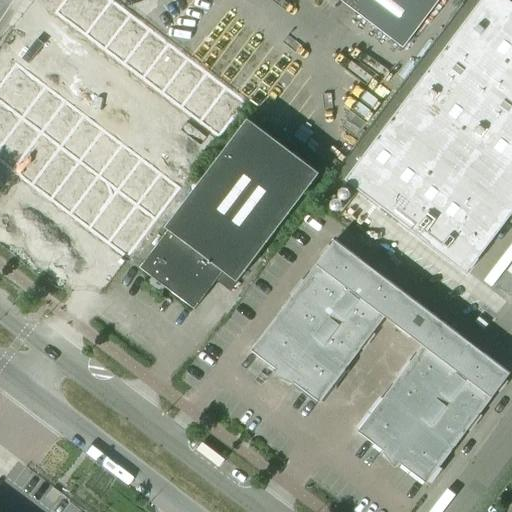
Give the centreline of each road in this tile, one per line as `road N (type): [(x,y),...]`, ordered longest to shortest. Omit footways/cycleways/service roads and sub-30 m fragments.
road 1 (tertiary): [(267,511),(0,314)]
road 2 (tertiary): [(0,366),(191,511)]
